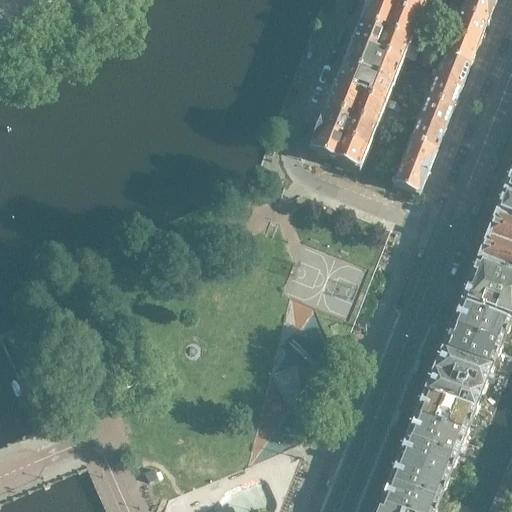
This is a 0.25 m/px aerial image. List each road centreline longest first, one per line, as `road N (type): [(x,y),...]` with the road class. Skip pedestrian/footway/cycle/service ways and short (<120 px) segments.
road 1 (residential): [(447,235),(292,171),(288,138),(342,0)]
road 2 (unclassified): [(338,511),(447,235)]
road 3 (unclassified): [(447,235),(511,71)]
